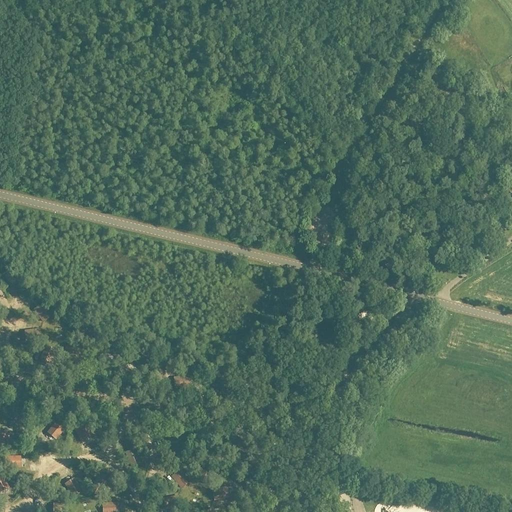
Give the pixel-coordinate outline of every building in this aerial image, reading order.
[(10,286),(18,280),(11,270),(3,276),(10,286)] [(36,313),(43,323),(51,317),(44,307),(36,313)] [(86,326),(74,327),(75,337),(87,336),(86,326)] [(41,341),(40,331),(28,332),(29,342),(41,341)] [(111,342),(118,349),(127,340),(119,333),(111,342)] [(79,354),(72,345),(64,351),(71,360),(79,354)] [(55,352),(46,348),(41,359),(50,363),(55,352)] [(166,357),(160,368),(169,372),(175,361),(166,357)] [(137,363),(143,374),(152,368),(145,358),(137,363)] [(217,370),(217,383),(227,383),(227,370),(217,370)] [(186,379),(174,379),(174,389),(186,388),(186,379)] [(286,393),(296,397),(300,385),(291,381),(286,393)] [(270,400),(278,394),(271,384),(263,390),(270,400)] [(313,402),(301,403),(302,413),(314,412),(313,402)] [(256,419),(268,417),(267,407),(255,409),(256,419)] [(306,430),(299,421),(291,427),(298,436),(306,430)] [(50,432),(57,438),(65,428),(57,422),(50,432)] [(74,430),(80,440),(89,436),(84,425),(74,430)] [(277,443),(281,432),(272,428),(267,439),(277,443)] [(185,443),(182,434),(170,437),(173,447),(185,443)] [(140,464),(135,453),(126,457),(131,468),(140,464)] [(5,468),(17,468),(17,458),(5,458),(5,468)] [(197,482),(207,485),(211,474),(202,470),(197,482)] [(174,480),(181,490),(189,483),(181,474),(174,480)] [(99,498),(105,487),(96,482),(90,493),(99,498)] [(73,498),(82,493),(75,483),(67,488),(73,498)] [(212,492),(214,501),(226,499),(224,489),(212,492)] [(168,509),(180,507),(178,498),(166,500),(168,509)]
